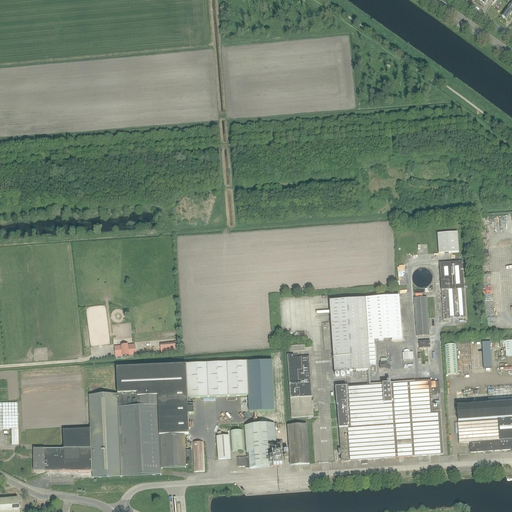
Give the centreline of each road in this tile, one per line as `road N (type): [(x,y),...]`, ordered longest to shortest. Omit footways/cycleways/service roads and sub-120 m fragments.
road 1 (track): [(511,152),(471,126),(0,164)]
road 2 (unclassified): [(115,511),(143,487),(511,461)]
